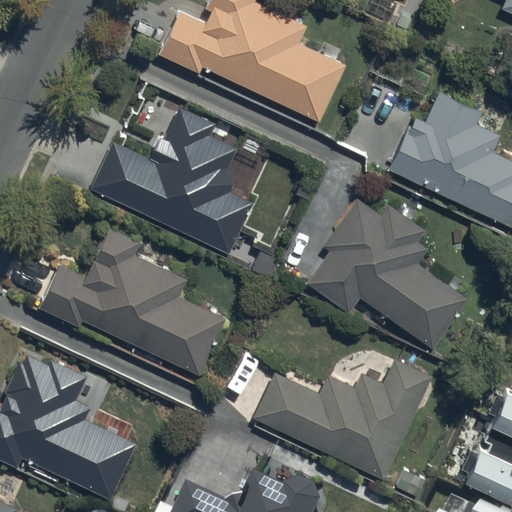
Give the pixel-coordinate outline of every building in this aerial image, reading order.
[(180,4),(158,46),(199,67),(204,58),(318,117),(347,61),(297,35),(305,20),(266,0),(206,0),(200,14),(180,4)] [(414,112),(388,162),(511,220),(511,157),(493,148),(501,132),(475,120),(482,105),(441,85),(426,117),(414,112)] [(114,136),(91,181),(230,248),(253,196),(230,185),(234,178),(226,161),(236,143),(225,137),(231,126),(181,100),(165,133),(159,130),(147,153),(114,136)] [(358,190),(324,238),(330,243),(306,276),(350,306),(361,290),(435,343),(470,293),(460,287),(463,283),(452,276),(450,279),(419,257),(429,243),(416,233),(423,224),(388,200),(382,207),(358,190)] [(61,257),(40,301),(79,320),(83,312),(198,366),(224,310),(179,288),(186,274),(135,250),(141,237),(108,221),(85,269),(61,257)] [(4,392),(0,390),(0,452),(18,461),(22,453),(113,493),(136,434),(86,414),(90,402),(77,397),(88,368),(52,354),(50,359),(25,350),(22,357),(18,355),(4,392)] [(276,367),(254,411),(384,472),(430,369),(397,353),(384,378),(362,367),(355,381),(327,368),(317,387),(276,367)] [(494,410),(491,415),(481,437),(475,449),(469,447),(462,461),(468,464),(465,470),(511,491),(511,381),(508,380),(504,389),(498,386),(488,407),(494,410)] [(319,511),(320,511),(321,510),(321,508),(322,506),(322,505),(323,503),(323,501),(323,499),(323,497),(322,495),(322,494),(321,492),(320,490),(319,489),(318,487),(317,486),(316,484),(314,483),(313,482),(311,481),(310,480),(308,480),(306,479),(304,479),(302,479),(300,479),(299,479),(297,479),(295,480),(293,481),(292,481),(290,482),(288,483),(287,485),(286,486),(257,472),(245,495),(227,502),(189,483),(176,509),(161,502),(156,511),(319,511)] [(0,511),(19,511),(15,510),(19,501),(0,492),(0,511)] [(511,511),(491,501),(486,511),(474,504),(469,511),(460,511),(459,511),(511,511)]
